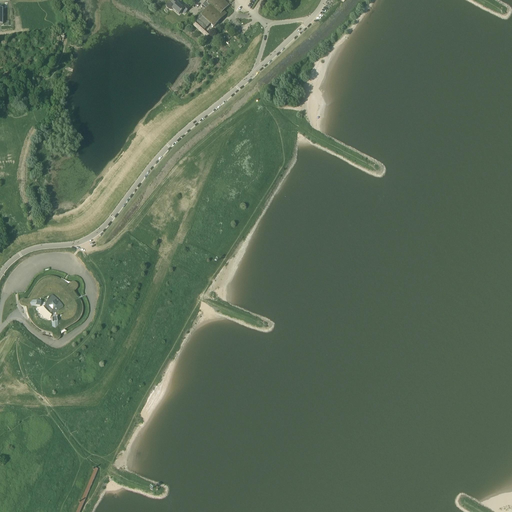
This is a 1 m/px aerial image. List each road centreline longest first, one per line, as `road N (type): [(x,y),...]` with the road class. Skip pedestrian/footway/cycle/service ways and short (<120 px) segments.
road 1 (unclassified): [(0,275),(23,252),(94,234),(158,155),(323,0)]
road 2 (track): [(75,242),(95,250),(110,245),(183,159),(260,95)]
